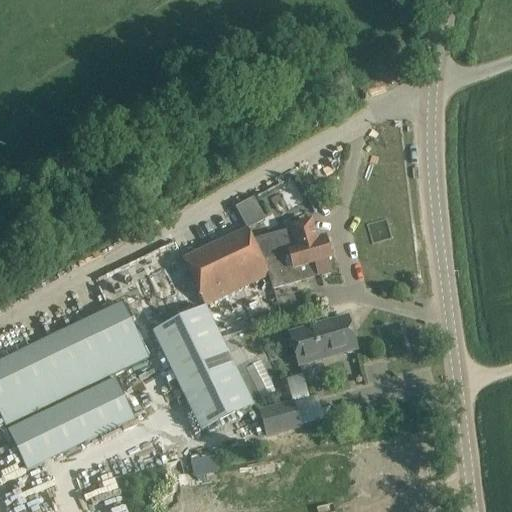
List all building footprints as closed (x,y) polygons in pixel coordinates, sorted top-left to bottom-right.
[(239,206),(246,223),(262,217),(255,200),(239,206)] [(183,262),(206,309),(269,279),(272,291),(317,279),(331,275),(328,262),(331,261),(325,240),(317,242),(311,223),(290,229),(291,233),(257,242),(249,231),(183,262)] [(149,359),(141,345),(124,306),(0,363),(0,419),(4,428),(149,359)] [(222,342),(206,310),(154,335),(202,434),(254,409),(228,355),(222,342)] [(356,351),(348,320),(290,336),(299,367),(356,351)] [(256,398),(278,388),(253,331),(231,340),(256,398)] [(8,433),(27,474),(135,421),(115,381),(8,433)] [(299,429),(293,406),(261,415),(268,438),(299,429)] [(196,477),(219,470),(215,456),(192,462),(196,477)]
